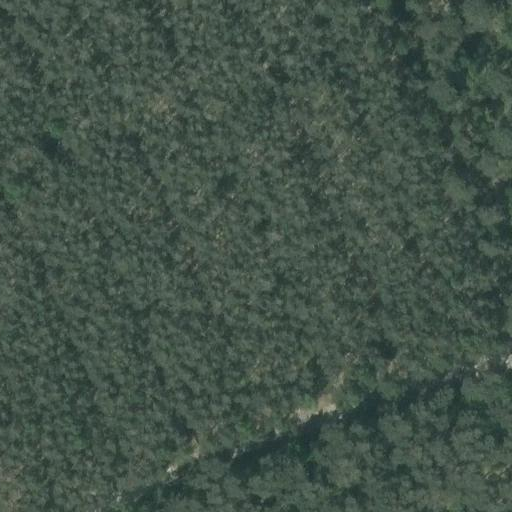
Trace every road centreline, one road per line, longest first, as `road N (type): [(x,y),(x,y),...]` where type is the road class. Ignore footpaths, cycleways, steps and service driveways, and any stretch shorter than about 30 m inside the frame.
road 1 (track): [(0,265),(487,356),(511,351)]
road 2 (track): [(511,308),(370,0)]
